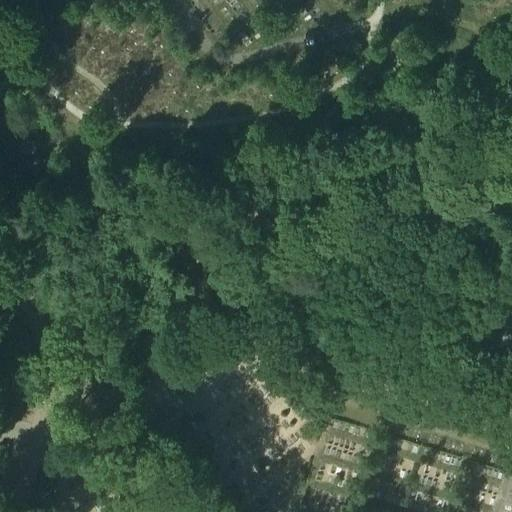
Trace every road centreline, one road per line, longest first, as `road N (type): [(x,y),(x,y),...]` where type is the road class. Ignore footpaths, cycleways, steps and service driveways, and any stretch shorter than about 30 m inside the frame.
road 1 (track): [(0,273),(511,134)]
road 2 (unclassified): [(19,511),(61,372)]
